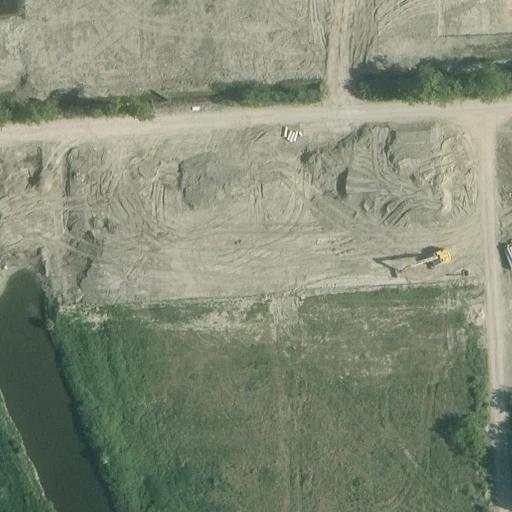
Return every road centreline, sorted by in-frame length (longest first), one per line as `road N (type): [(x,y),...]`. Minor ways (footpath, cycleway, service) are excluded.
road 1 (unclassified): [(0,186),(511,155)]
road 2 (track): [(508,511),(483,157)]
road 3 (track): [(190,42),(0,57)]
